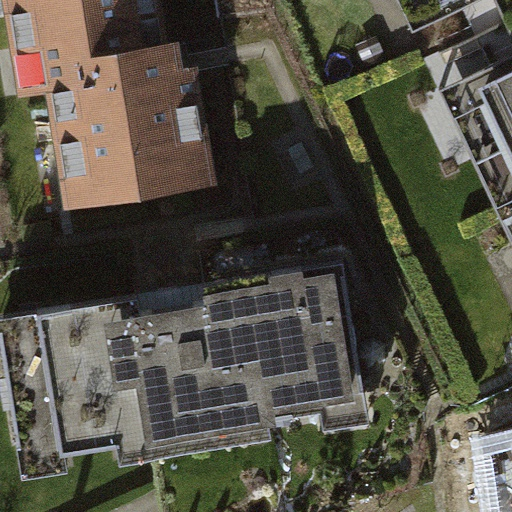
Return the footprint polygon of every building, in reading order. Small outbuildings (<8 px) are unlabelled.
[(6,0),(21,100),(52,98),(69,215),(149,202),(221,187),(201,66),(187,69),(182,46),(172,48),(163,0),(6,0)] [(411,0),(421,20),(465,0),(411,0)] [(511,70),(452,100),(511,222),(511,70)] [(143,302),(3,325),(29,479),(70,472),(67,456),(126,446),(130,467),(279,442),(277,429),(327,421),(329,432),(373,424),(346,267),(208,291),(211,310),(146,321),(143,302)] [(511,511),(511,440),(482,447),(491,511),(511,511)]
